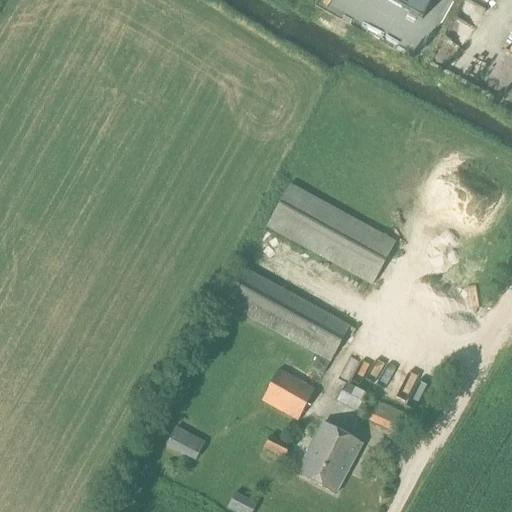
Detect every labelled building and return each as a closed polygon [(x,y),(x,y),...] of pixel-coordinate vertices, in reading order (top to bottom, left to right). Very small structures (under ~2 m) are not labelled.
[(386,0),(422,19),(431,0),(386,0)] [(370,283),(393,242),(289,185),(267,226),(370,283)] [(323,375),(350,327),(244,269),(224,305),(317,356),(311,368),(323,375)] [(298,422),(315,391),(278,370),(261,401),(298,422)] [(359,411),(367,395),(346,385),(338,401),(359,411)] [(401,436),(410,418),(372,401),(364,418),(401,436)] [(334,495),(360,446),(322,425),(296,474),(334,495)] [(195,462),(205,443),(176,428),(167,447),(195,462)] [(285,458),(290,447),(270,437),(264,448),(285,458)] [(234,511),(254,511),(257,505),(235,494),(228,509),(234,511)]
